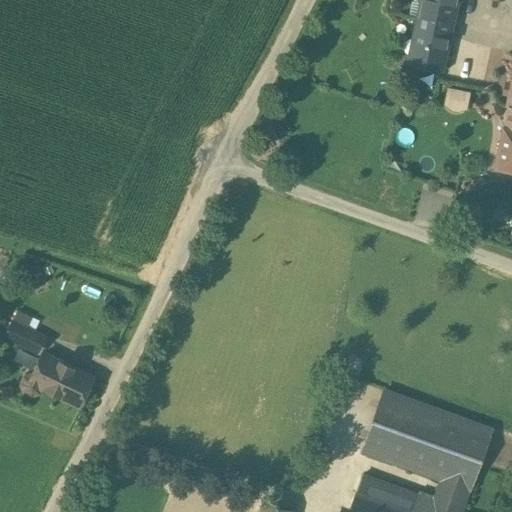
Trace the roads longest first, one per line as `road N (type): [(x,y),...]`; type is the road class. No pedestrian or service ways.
road 1 (unclassified): [(225,164),(58,511)]
road 2 (unclassified): [(225,164),(511,271)]
road 3 (unclassified): [(307,0),(225,164)]
